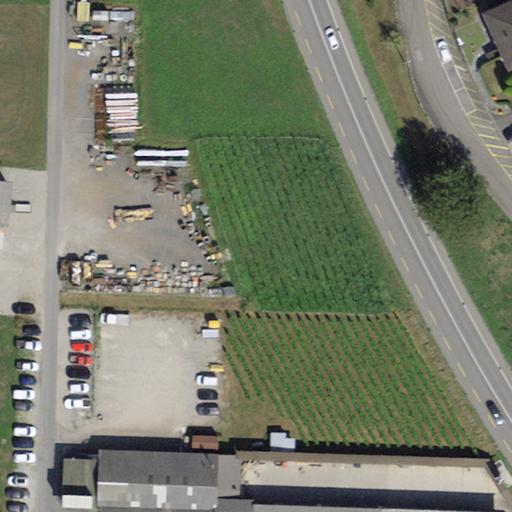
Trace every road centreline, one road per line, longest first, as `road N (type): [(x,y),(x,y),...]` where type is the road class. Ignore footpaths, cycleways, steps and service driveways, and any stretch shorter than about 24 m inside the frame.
road 1 (track): [(40,511),(54,0)]
road 2 (secondary): [(309,0),(385,185),(511,423)]
road 3 (residential): [(511,203),(434,89),(411,0)]
